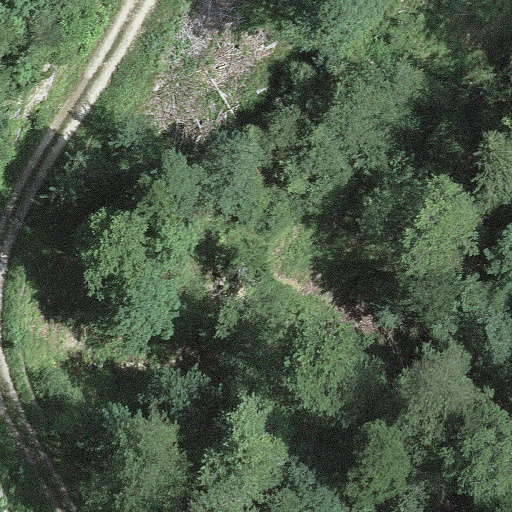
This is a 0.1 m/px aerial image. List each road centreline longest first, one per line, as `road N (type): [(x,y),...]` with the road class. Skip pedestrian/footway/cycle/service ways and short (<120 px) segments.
road 1 (track): [(0,236),(141,0)]
road 2 (track): [(62,511),(0,376)]
